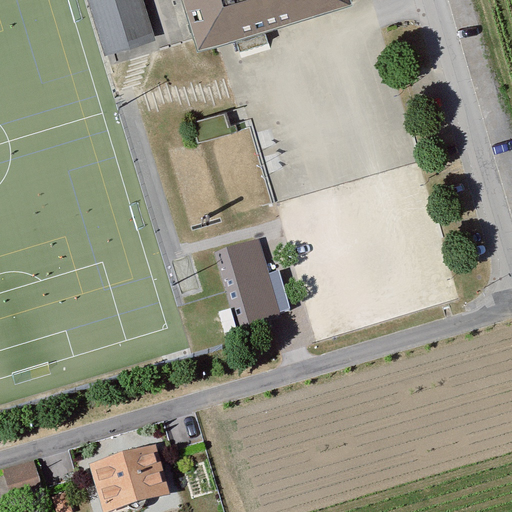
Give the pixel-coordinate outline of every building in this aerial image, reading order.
[(132,0),(78,0),(94,55),(144,41),(132,0)] [(346,0),(174,0),(190,49),(347,1),(346,0)] [(253,243),(219,253),(240,326),(274,317),(253,243)] [(156,447),(86,467),(98,511),(104,511),(169,494),(156,447)] [(33,462),(3,471),(13,504),(43,495),(33,462)] [(68,491),(54,495),(58,511),(73,511),(74,511),(68,491)]
